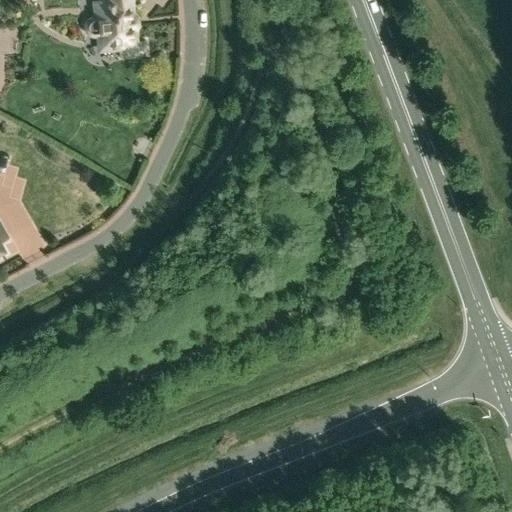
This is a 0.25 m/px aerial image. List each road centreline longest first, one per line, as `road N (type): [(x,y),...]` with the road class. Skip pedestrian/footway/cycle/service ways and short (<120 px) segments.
road 1 (primary): [(502,372),(362,0)]
road 2 (residential): [(188,0),(182,109),(140,201),(116,229),(0,295)]
road 3 (motorway): [(502,372),(154,511)]
